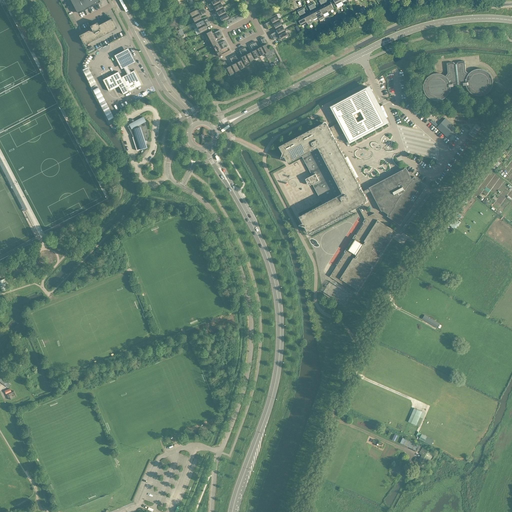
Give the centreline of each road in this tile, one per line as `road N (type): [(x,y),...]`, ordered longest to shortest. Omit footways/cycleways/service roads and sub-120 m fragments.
road 1 (unclassified): [(299,511),(381,300),(511,115)]
road 2 (unclassified): [(124,511),(139,503),(156,463),(171,450),(195,443),(220,451),(246,375),(250,315),(234,253),(206,204),(169,175)]
road 3 (secondary): [(234,511),(276,385),(282,328),(264,245),(211,146)]
road 4 (secondary): [(205,149),(261,247),(278,328),(266,410),(230,511)]
road 5 (secondary): [(241,115),(403,32),(456,19),(511,20)]
